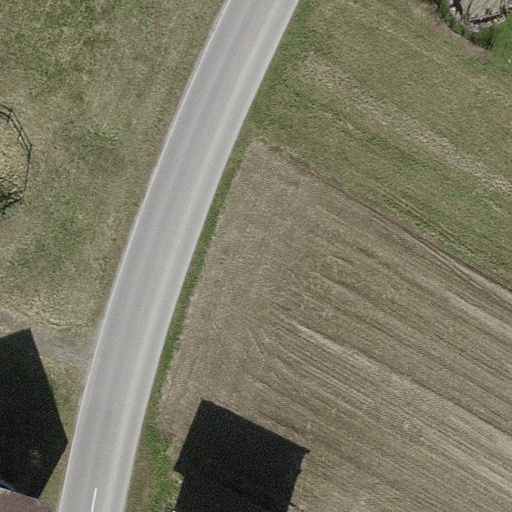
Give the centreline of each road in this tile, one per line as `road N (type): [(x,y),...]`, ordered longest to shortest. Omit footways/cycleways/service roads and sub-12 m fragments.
road 1 (tertiary): [(267,0),(151,277),(93,511)]
road 2 (track): [(0,312),(122,376)]
